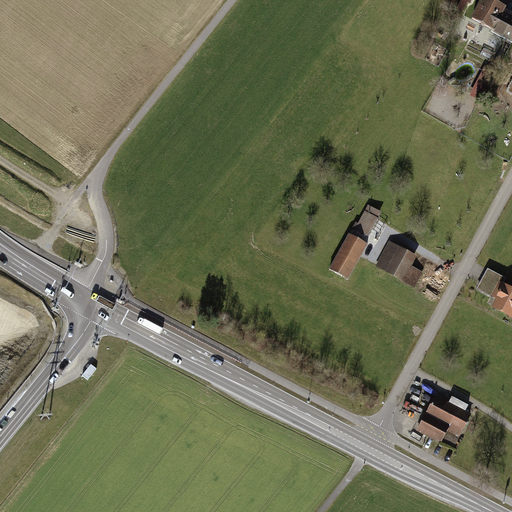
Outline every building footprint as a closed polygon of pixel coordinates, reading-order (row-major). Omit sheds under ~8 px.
[(492,32),(511,42),(511,12),(487,0),(483,0),(473,19),(493,29),(492,32)] [(369,206),(357,229),(367,235),(380,212),(369,206)] [(350,235),(331,270),(348,279),(367,244),(350,235)] [(393,244),(380,267),(414,286),(421,273),(409,267),(415,256),(393,244)] [(506,279),(488,269),(481,282),(489,286),(485,292),(499,299),(495,307),(511,316),(511,289),(503,285),(506,279)] [(97,369),(91,365),(83,376),(88,380),(97,369)] [(436,397),(418,430),(442,443),(449,429),(460,435),(471,416),(436,397)]
